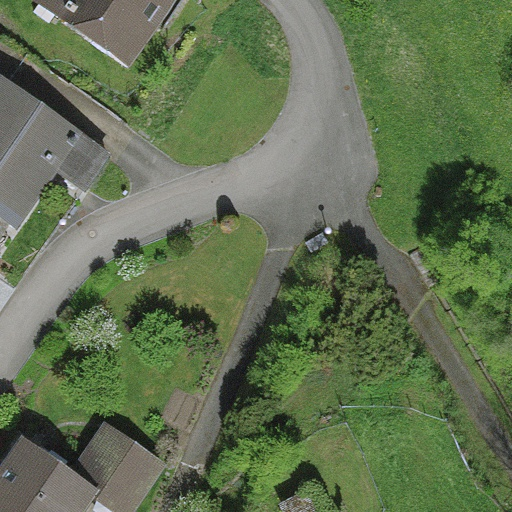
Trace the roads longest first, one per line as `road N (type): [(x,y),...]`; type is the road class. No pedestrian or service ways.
road 1 (residential): [(324,127),(280,163),(83,247),(41,284),(0,342)]
road 2 (track): [(324,127),(356,213),(500,432)]
